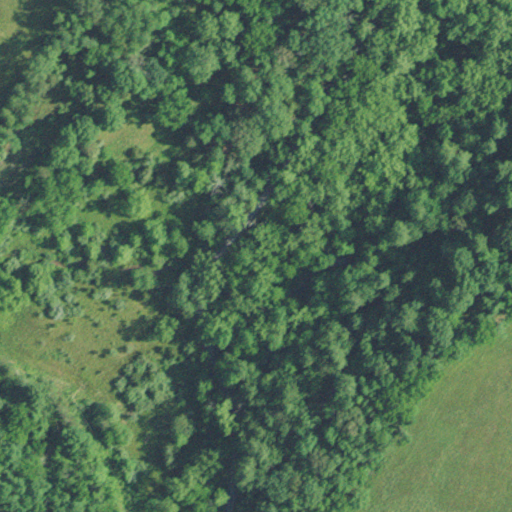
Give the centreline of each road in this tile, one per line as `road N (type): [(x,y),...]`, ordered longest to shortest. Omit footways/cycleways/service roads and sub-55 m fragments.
road 1 (residential): [(206,294),(405,0)]
road 2 (residential): [(234,511),(238,424),(206,294)]
